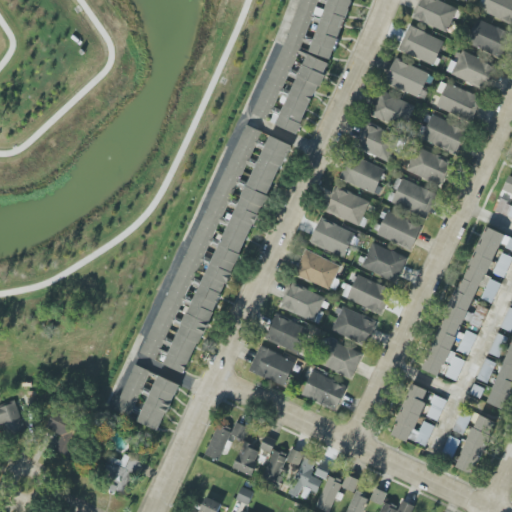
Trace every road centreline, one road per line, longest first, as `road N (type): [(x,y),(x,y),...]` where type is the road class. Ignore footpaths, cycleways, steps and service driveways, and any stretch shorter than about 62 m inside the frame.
road 1 (residential): [(155,511),(390,0)]
road 2 (residential): [(352,444),(511,111)]
road 3 (residential): [(217,379),(500,511)]
